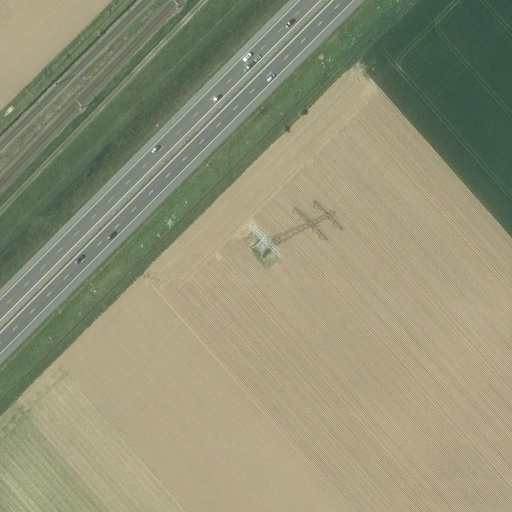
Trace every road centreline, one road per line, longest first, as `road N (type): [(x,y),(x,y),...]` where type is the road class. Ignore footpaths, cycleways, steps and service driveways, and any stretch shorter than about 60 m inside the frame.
road 1 (motorway): [(0,347),(349,0)]
road 2 (motorway): [(311,0),(0,310)]
